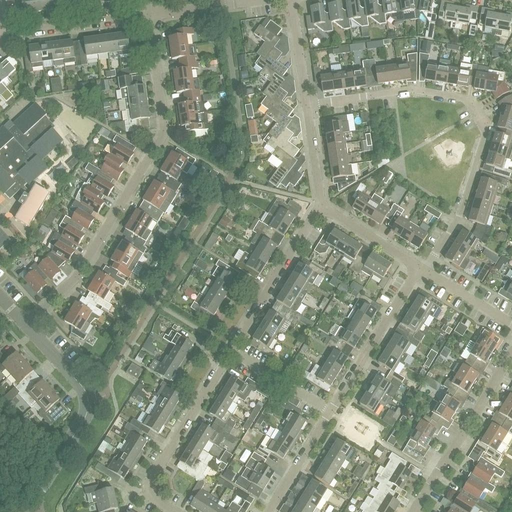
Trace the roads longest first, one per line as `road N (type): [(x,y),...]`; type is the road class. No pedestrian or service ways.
road 1 (residential): [(27,327),(78,279),(163,140),(149,15)]
road 2 (residential): [(426,272),(461,214),(486,136),(470,103),(409,90),(307,106)]
road 3 (residential): [(29,511),(84,420),(88,399),(27,327)]
road 4 (residential): [(174,511),(149,488),(235,352)]
road 5 (residential): [(417,511),(511,358)]
road 6 (residential): [(235,352),(321,206)]
road 7 (residential): [(330,412),(419,268)]
road 8 (residential): [(3,35),(149,15)]
